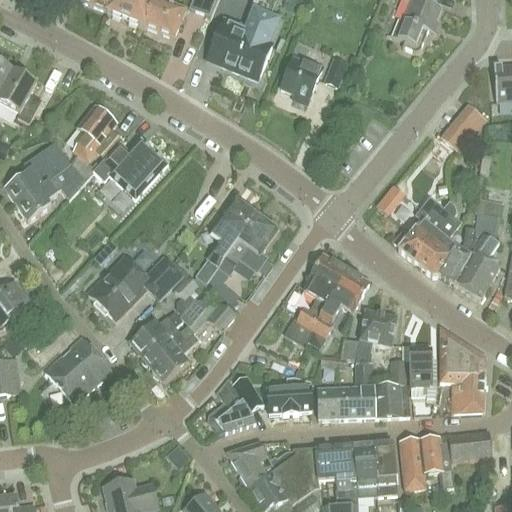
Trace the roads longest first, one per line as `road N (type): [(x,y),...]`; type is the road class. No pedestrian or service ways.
road 1 (unclassified): [(334,214),(132,79),(0,15)]
road 2 (residential): [(196,457),(226,439),(276,428),(487,427),(511,414)]
road 3 (residential): [(168,424),(56,300),(0,214)]
road 4 (residential): [(168,424),(203,390),(334,214)]
road 5 (residential): [(334,214),(481,41)]
road 6 (unclassified): [(334,214),(348,238),(450,319),(511,351)]
